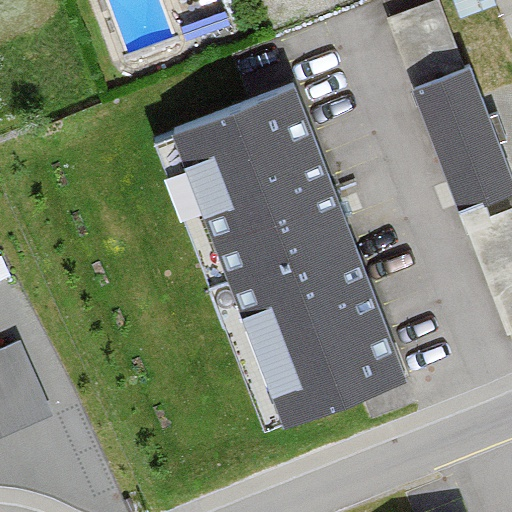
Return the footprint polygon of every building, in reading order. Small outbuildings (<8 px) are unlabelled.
[(436,0),(389,18),(415,83),(473,61),(449,0),(436,0)] [(511,161),(473,61),(415,83),(471,227),(511,211),(511,161)] [(297,75),(166,126),(281,422),(413,371),(297,75)] [(511,329),(511,211),(471,227),(511,330),(511,329)] [(0,435),(43,416),(11,345),(0,349),(0,435)]
